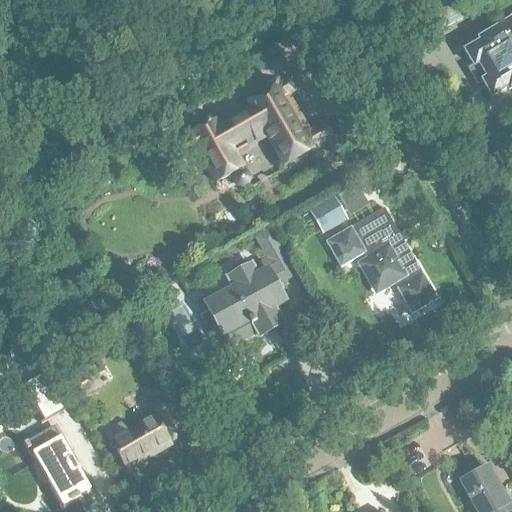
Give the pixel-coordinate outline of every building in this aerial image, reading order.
[(491,97),(507,88),(509,91),(511,88),(511,19),(478,40),(480,42),(464,52),(473,67),(477,65),(486,79),(482,82),(491,97)] [(248,103),(252,109),(219,128),(214,121),(176,143),(185,159),(197,152),(215,184),(243,168),(234,152),(265,135),(284,168),(326,143),(332,152),(346,144),(331,119),(302,135),(281,99),(296,91),(289,79),(248,103)] [(169,120),(187,110),(181,100),(163,110),(169,120)] [(333,197),(309,211),(323,235),(347,221),(333,197)] [(421,275),(383,210),(351,228),(351,227),(325,243),(340,269),(363,255),(365,258),(356,264),(375,297),(394,285),(397,289),(396,289),(411,315),(437,300),(422,274),(421,275)] [(266,265),(280,257),(268,236),(254,244),(266,265)] [(268,278),(258,284),(252,275),(229,288),(235,298),(210,312),(227,340),(251,326),(260,342),(283,329),(274,312),(284,306),(268,278)] [(75,383),(83,398),(109,382),(104,371),(98,374),(94,368),(79,377),(81,379),(75,383)] [(46,422),(70,409),(49,372),(25,385),(46,422)] [(109,441),(127,471),(171,445),(170,444),(183,436),(158,393),(144,401),(153,416),(109,441)] [(61,439),(60,440),(53,429),(42,435),(49,447),(33,456),(30,457),(46,484),(48,482),(64,509),(81,499),(80,497),(91,491),(61,439)] [(501,494),(487,469),(461,483),(475,509),(474,510),(474,511),(511,511),(511,509),(503,493),(501,494)]
